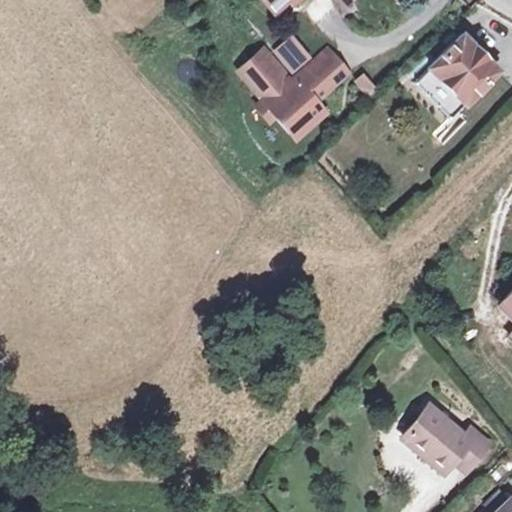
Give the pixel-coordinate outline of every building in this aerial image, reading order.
[(291,0),(263,0),(278,16),(293,2),(291,0)] [(466,47),(429,81),(465,121),(503,87),(466,47)] [(298,87),(270,55),(245,77),(300,139),(328,114),(322,106),(335,95),(315,72),(298,87)] [(368,101),(379,92),(364,74),(354,82),(368,101)] [(405,444),(433,413),(426,406),(397,437),(405,444)] [(465,443),(433,413),(405,444),(445,479),(452,471),(467,484),(493,455),(473,436),(465,443)]
